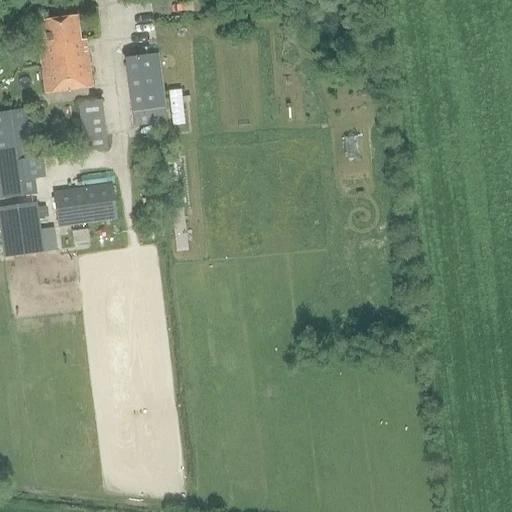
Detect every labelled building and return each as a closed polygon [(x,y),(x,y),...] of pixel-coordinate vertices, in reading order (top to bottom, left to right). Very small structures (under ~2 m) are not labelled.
[(41,48),(47,94),(92,88),(87,41),(81,42),(79,18),(43,23),(46,47),(41,48)] [(159,55),(125,59),(132,113),(166,108),(159,55)] [(78,100),(78,148),(102,148),(102,100),(78,100)] [(25,110),(0,113),(0,199),(37,194),(35,180),(46,178),(43,158),(32,159),(25,110)] [(112,184),(54,192),(59,229),(117,221),(112,184)] [(38,202),(0,207),(0,229),(4,259),(45,253),(38,202)] [(88,230),(72,232),(73,245),(90,243),(88,230)]
